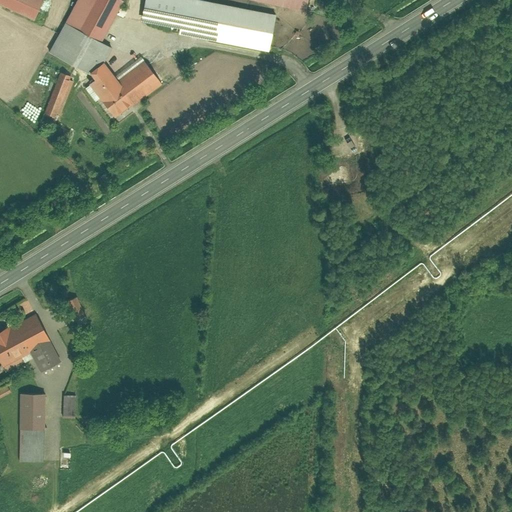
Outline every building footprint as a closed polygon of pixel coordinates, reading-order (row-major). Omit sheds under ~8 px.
[(44,0),(0,0),(0,4),(35,21),(45,0),(44,0)] [(78,0),(66,22),(102,42),(125,1),(122,0),(78,0)] [(278,14),(209,0),(145,0),(141,21),(180,29),(179,34),(270,52),(278,14)] [(249,0),(306,12),(308,0),(249,0)] [(102,42),(66,22),(50,52),(91,74),(92,72),(105,63),(113,48),(102,42)] [(105,63),(92,72),(98,80),(92,84),(117,119),(164,86),(145,59),(117,79),(105,63)] [(71,77),(61,73),(44,113),(55,118),(57,113),(61,114),(74,81),(70,79),(71,77)] [(74,320),(85,315),(76,295),(65,300),(74,320)] [(62,360),(37,313),(11,327),(11,325),(0,331),(0,361),(3,362),(5,366),(33,351),(43,370),(62,360)] [(0,397),(13,391),(8,382),(0,386),(0,397)] [(47,393),(22,393),(21,461),(46,461),(47,393)] [(78,394),(66,394),(65,417),(78,417),(78,394)]
